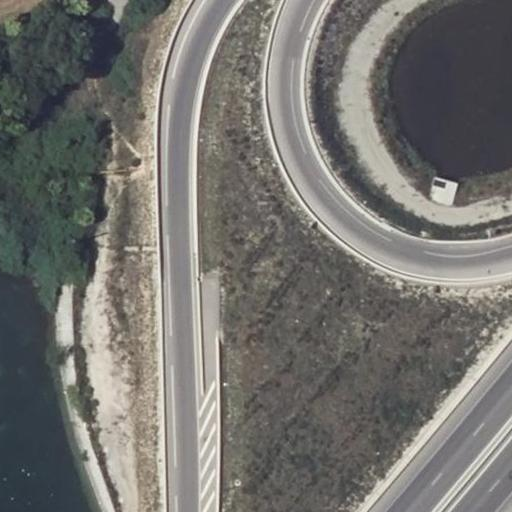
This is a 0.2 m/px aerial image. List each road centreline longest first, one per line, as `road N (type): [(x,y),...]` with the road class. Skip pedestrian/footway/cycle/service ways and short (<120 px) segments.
road 1 (trunk): [(223,0),(195,46),(179,149),(189,511)]
road 2 (trunk): [(511,258),(474,267),(409,259),(334,216),(302,172),(286,130),(281,81),(300,0)]
road 3 (track): [(511,202),(441,216),(407,204),(376,167),(356,120),(353,80),(374,31),(405,0)]
road 4 (trunk): [(511,380),(407,511)]
